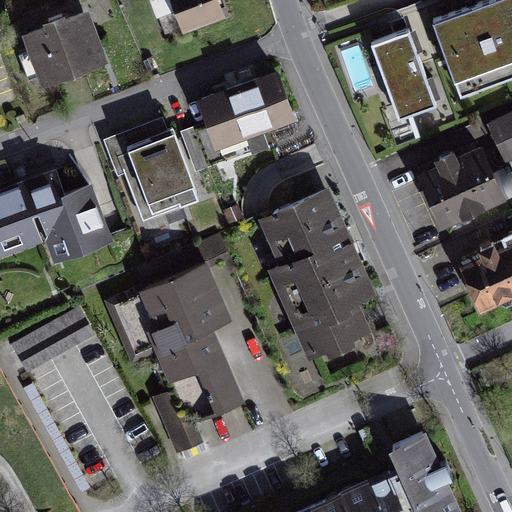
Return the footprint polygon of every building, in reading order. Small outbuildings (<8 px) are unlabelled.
[(177,0),(185,20),(221,6),(218,0),(177,0)] [(511,0),(479,0),(434,16),(462,94),(511,76),(511,0)] [(107,52),(88,1),(24,25),(44,76),(107,52)] [(438,104),(411,29),(375,43),(402,117),(438,104)] [(294,114),(278,69),(202,95),(220,146),(251,135),(254,145),(268,140),(263,125),(294,114)] [(173,122),(168,124),(163,113),(105,135),(119,170),(125,168),(144,217),(201,195),(173,122)] [(511,115),(489,126),(504,158),(511,154),(511,115)] [(508,200),(484,145),(457,157),(454,152),(433,161),(436,167),(418,175),(442,229),(508,200)] [(54,167),(0,188),(0,249),(50,231),(58,253),(112,232),(89,174),(61,185),(54,167)] [(375,281),(332,179),(266,207),(288,258),(279,261),(313,341),(326,336),(332,351),(356,341),(350,327),(370,318),(357,288),(375,281)] [(511,227),(507,229),(511,241),(465,261),(483,302),(511,289),(511,227)] [(190,417),(243,395),(212,320),(225,315),(201,257),(109,296),(133,355),(159,344),(190,417)] [(82,511),(0,366),(0,453),(13,468),(25,486),(38,511),(82,511)] [(456,511),(462,510),(426,429),(393,444),(401,461),(288,511),(456,511)]
